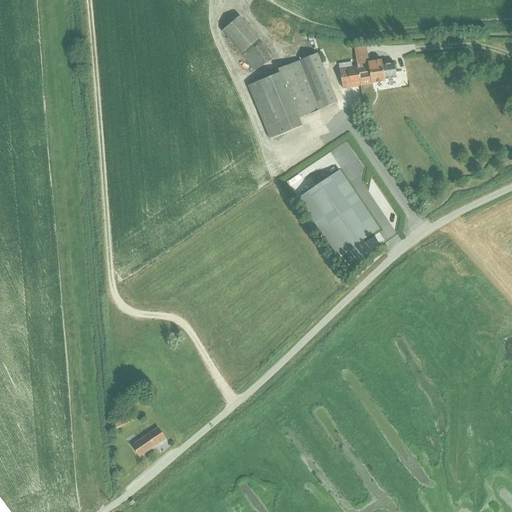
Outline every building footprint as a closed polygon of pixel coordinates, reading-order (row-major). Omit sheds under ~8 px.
[(222,32),(242,54),(260,39),(240,16),(222,32)] [(248,52),(259,68),(272,60),(262,43),(248,52)] [(358,66),(361,86),(371,84),(371,83),(385,81),(385,79),(396,77),(394,64),(383,66),(382,60),(369,62),(366,46),(355,48),(358,66)] [(259,68),(248,52),(243,55),(254,71),(259,68)] [(318,53),(300,60),(320,110),(338,102),(318,53)] [(300,119),(320,110),(300,60),(278,69),(280,73),(248,86),(270,139),(303,126),(300,119)] [(361,86),(358,66),(352,67),(352,61),(339,64),(343,89),(361,86)] [(338,257),(380,229),(340,170),(298,199),(338,257)] [(114,421),(118,429),(134,421),(130,414),(114,421)] [(131,445),(139,457),(166,438),(158,427),(131,445)]
